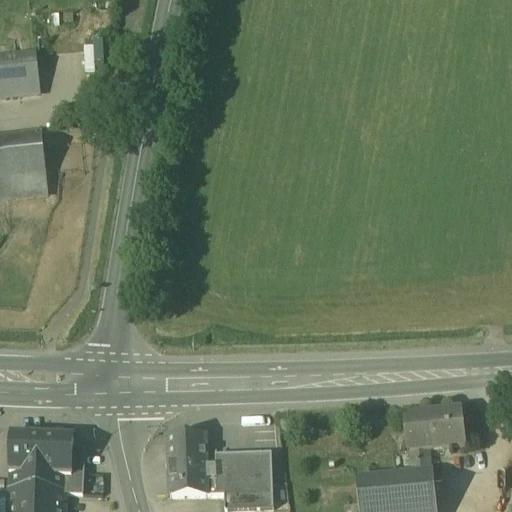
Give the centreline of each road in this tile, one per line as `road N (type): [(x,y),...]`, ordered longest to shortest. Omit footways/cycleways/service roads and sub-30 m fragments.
road 1 (secondary): [(511,370),(113,386)]
road 2 (tertiary): [(172,0),(131,210),(113,386)]
road 3 (secondary): [(113,386),(139,511)]
